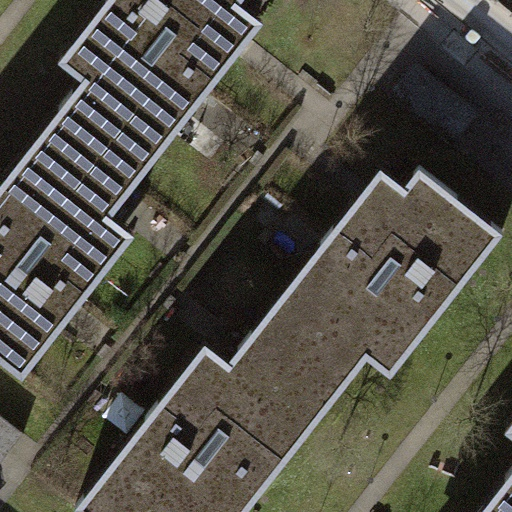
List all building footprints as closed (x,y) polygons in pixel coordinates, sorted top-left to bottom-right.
[(237,0),(93,0),(46,61),(69,79),(55,98),(99,132),(80,156),(124,190),(232,51),(241,39),(257,18),(236,2),(237,0)] [(447,126),(467,98),(422,67),(402,95),(447,126)] [(99,132),(55,98),(0,166),(0,362),(15,375),(19,369),(131,229),(109,211),(124,190),(80,156),(99,132)] [(500,229),(410,159),(395,177),(376,162),(356,186),(349,196),(240,335),(280,365),(301,338),(348,375),(360,359),(384,378),(500,229)] [(280,365),(240,335),(222,358),(197,338),(70,500),(67,505),(75,511),(240,511),(348,375),(301,338),(280,365)] [(0,452),(7,457),(30,424),(0,404),(0,452)] [(511,404),(493,429),(511,444),(511,452),(507,458),(511,461),(511,404)] [(511,511),(511,461),(507,458),(464,511),(511,511)]
